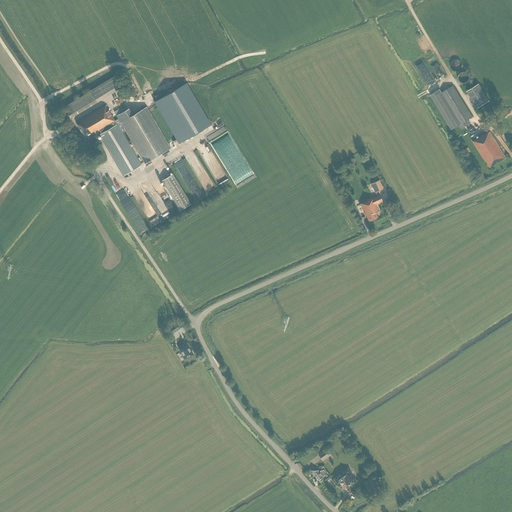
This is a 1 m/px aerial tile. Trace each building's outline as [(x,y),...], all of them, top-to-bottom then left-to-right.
[(456,68),(462,66),(459,58),(452,61),(456,68)] [(469,80),(469,79),(469,78),(469,76),(468,75),(468,74),(467,73),(466,73),(464,72),(463,72),(462,72),(460,73),(459,74),(459,76),(458,77),(458,79),(459,80),(459,82),(461,83),(461,82),(461,83),(462,83),(463,83),(464,83),(465,83),(466,82),(467,82),(468,81),(469,80)] [(114,76),(90,91),(64,107),(71,118),(97,103),(97,102),(121,88),(114,76)] [(210,125),(186,84),(155,102),(179,143),(210,125)] [(479,84),(467,91),(477,108),(489,101),(479,84)] [(430,95),(451,130),(458,125),(461,129),(470,123),(468,120),(472,117),(453,86),(441,93),(439,89),(430,95)] [(120,122),(118,119),(115,121),(105,105),(76,123),(84,137),(94,131),(94,132),(95,133),(99,130),(101,134),(100,135),(124,176),(141,166),(122,133),(126,131),(145,163),(171,148),(159,129),(146,107),(120,122)] [(497,131),(507,146),(511,143),(501,128),(497,131)] [(485,134),(472,141),(485,162),(486,161),(487,163),(486,163),(489,168),(506,158),(490,132),(485,135),(485,134)] [(180,166),(198,199),(207,194),(186,156),(181,159),(183,164),(180,166)] [(215,178),(220,186),(230,180),(227,174),(225,171),(222,172),(223,174),(215,178)] [(172,174),(162,180),(180,210),(190,204),(172,174)] [(379,181),(371,184),(375,194),(383,190),(379,181)] [(152,225),(177,211),(165,188),(151,195),(159,211),(157,212),(158,214),(154,216),(152,211),(146,215),(148,219),(152,225)] [(358,205),(359,208),(361,207),(366,217),(367,216),(369,221),(377,218),(375,212),(379,211),(376,204),(383,201),(380,195),(364,202),(360,204),(358,205)] [(129,215),(141,233),(149,228),(138,209),(129,215)] [(173,333),(180,329),(176,324),(169,328),(173,333)] [(185,359),(194,355),(187,343),(178,348),(185,359)] [(327,448),(318,454),(323,461),(331,455),(327,448)] [(343,480),(348,487),(356,481),(347,468),(333,478),(337,484),(343,480)] [(326,478),(328,476),(323,470),(322,471),(321,470),(319,472),(318,470),(311,470),(314,475),(318,480),(320,482),(323,479),(322,477),(324,476),(326,478)]
